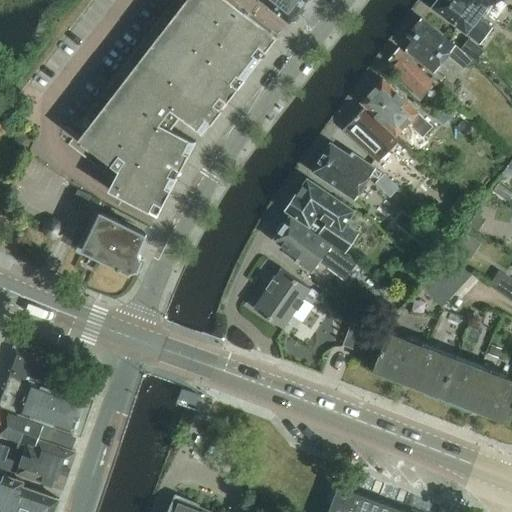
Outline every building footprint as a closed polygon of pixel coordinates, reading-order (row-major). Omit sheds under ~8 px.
[(186,0),(81,139),(122,169),(111,190),(150,210),(155,200),(162,204),(194,143),(169,129),(179,115),(202,133),(276,35),(229,0),(186,0)] [(299,0),(265,0),(287,16),(299,0)] [(486,15),(497,0),(437,0),(432,7),(480,43),(492,28),(478,17),(482,12),(486,15)] [(464,68),(471,60),(422,19),(409,36),(414,40),(407,49),(434,72),(447,55),(464,68)] [(421,98),(435,84),(400,49),(389,60),(394,64),(391,68),(421,98)] [(422,136),(432,126),(383,79),(362,102),(396,135),(408,122),(422,136)] [(451,101),(436,116),(443,124),(459,109),(451,101)] [(378,160),(397,140),(364,108),(345,128),(378,160)] [(378,177),(381,172),(375,168),(376,168),(353,153),(351,156),(331,143),(313,171),(356,199),(372,173),(378,177)] [(344,226),(349,219),(354,211),(312,182),(304,183),(286,210),(310,227),(315,219),(324,225),(318,234),(332,244),(345,253),(358,235),(344,226)] [(79,191),(74,202),(86,207),(91,196),(79,191)] [(473,216),(456,203),(446,216),(463,229),(473,216)] [(138,272),(143,260),(141,259),(139,254),(147,236),(127,226),(126,227),(120,225),(121,223),(101,213),(83,250),(119,268),(118,269),(121,270),(121,269),(128,272),(127,273),(130,274),(131,273),(137,271),(138,272)] [(476,214),(469,224),(479,230),(486,220),(476,214)] [(318,234),(291,216),(275,239),(300,257),(297,261),(312,272),(321,261),(345,279),(356,263),(331,245),(332,244),(318,234)] [(47,222),(44,228),(47,234),(53,237),(59,235),(62,228),(59,222),(53,219),(47,222)] [(451,256),(441,266),(462,285),(472,275),(451,256)] [(411,260),(404,268),(423,285),(430,277),(424,271),(411,260)] [(441,266),(431,277),(452,296),(462,285),(441,266)] [(285,329),(312,289),(281,268),(254,308),(285,329)] [(491,286),(511,300),(511,284),(511,283),(511,280),(500,272),(491,286)] [(431,277),(422,288),(443,307),(452,296),(431,277)] [(355,316),(354,315),(343,348),(359,353),(368,325),(355,316)] [(407,339),(389,332),(385,344),(384,344),(374,370),(375,370),(376,369),(391,375),(391,376),(393,377),(394,374),(404,378),(402,383),(403,384),(404,381),(412,384),(411,387),(413,387),(415,382),(425,386),(423,389),(425,389),(440,395),(440,396),(441,396),(455,359),(406,340),(407,339)] [(492,346),(489,354),(497,357),(501,349),(492,346)] [(0,405),(73,432),(74,430),(78,428),(81,420),(79,417),(84,404),(80,399),(52,389),(61,364),(14,347),(0,387),(0,405)] [(483,370),(455,359),(441,396),(442,396),(442,395),(459,402),(459,403),(460,403),(461,400),(471,404),(470,409),(471,409),(472,407),(480,410),(479,413),(480,413),(482,408),(492,412),(491,415),(492,416),(493,415),(509,422),(509,423),(510,423),(511,417),(511,380),(507,378),(483,370)] [(195,406),(199,396),(182,389),(178,400),(195,406)] [(0,434),(20,442),(17,449),(0,442),(0,466),(63,489),(76,452),(51,443),(55,430),(0,410),(0,434)] [(0,511),(54,511),(59,499),(23,487),(24,482),(4,475),(5,474),(0,472),(0,481),(2,482),(0,486),(0,511)] [(406,511),(339,486),(332,506),(331,506),(329,511),(406,511)] [(216,511),(199,505),(200,504),(176,493),(167,511),(216,511)]
